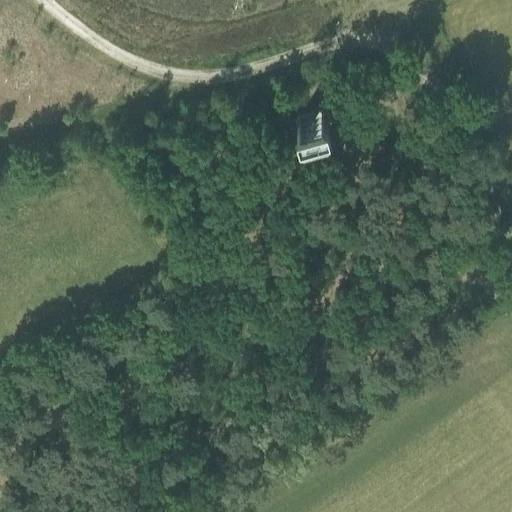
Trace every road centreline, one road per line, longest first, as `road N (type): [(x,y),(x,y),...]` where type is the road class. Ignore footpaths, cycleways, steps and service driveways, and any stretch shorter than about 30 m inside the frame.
road 1 (track): [(44,0),(100,46),(165,74),(227,75),(351,44),(406,58)]
road 2 (track): [(406,58),(438,79),(452,101),(511,245)]
